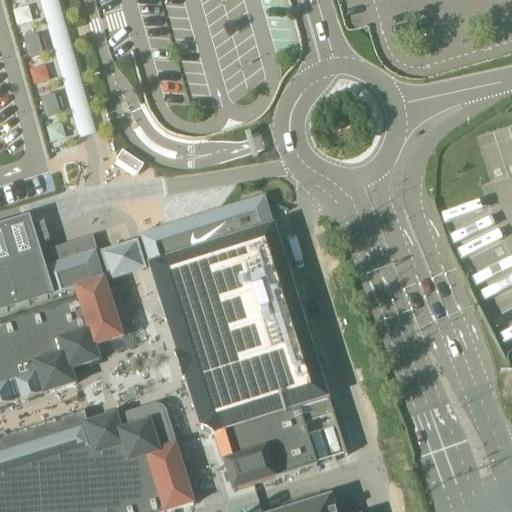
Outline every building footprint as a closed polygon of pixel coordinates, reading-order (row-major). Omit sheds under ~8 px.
[(0,229),(0,267),(37,256),(25,221),(0,229)] [(152,266),(150,267),(151,269),(153,277),(154,279),(156,286),(157,288),(159,295),(160,298),(162,306),(163,307),(165,315),(166,317),(168,324),(169,326),(169,327),(171,334),(172,336),(174,343),(175,345),(177,353),(178,355),(180,363),(181,365),(183,372),(184,374),(186,381),(187,384),(189,391),(190,393),(192,401),(193,402),(194,405),(195,410),(196,412),(198,420),(199,422),(201,429),(202,431),(204,437),(204,438),(204,439),(205,441),(206,441),(216,438),(222,456),(222,459),(223,461),(224,464),(225,464),(225,466),(227,473),(229,478),(231,485),(233,492),(234,493),(254,487),(275,480),(300,473),(318,467),(305,425),(332,416),(333,416),(329,402),(325,390),(323,384),(318,366),(316,361),(314,355),(307,332),(305,327),(298,304),(296,298),(280,246),(278,241),(274,229),(206,250),(204,251),(196,254),(185,257),(183,258),(182,258),(179,259),(178,258),(161,263),(152,266)] [(123,340),(104,281),(103,279),(102,280),(94,255),(96,254),(95,253),(93,253),(93,255),(74,261),(74,259),(72,260),(72,261),(53,267),(53,266),(51,266),(52,268),(43,270),(42,269),(41,270),(37,256),(7,265),(0,267),(0,314),(50,298),(76,290),(79,301),(51,310),(34,315),(6,324),(1,325),(0,325),(0,409),(26,402),(54,393),(75,386),(71,372),(99,363),(95,348),(123,340)] [(197,502),(189,479),(188,474),(180,449),(177,451),(176,448),(159,453),(151,426),(152,426),(151,424),(150,424),(148,425),(122,433),(117,419),(118,418),(118,417),(117,417),(93,424),(67,433),(36,442),(7,451),(0,453),(0,511),(173,511),(174,511),(194,506),(193,503),(197,502)] [(335,511),(331,500),(292,511),(335,511)]
